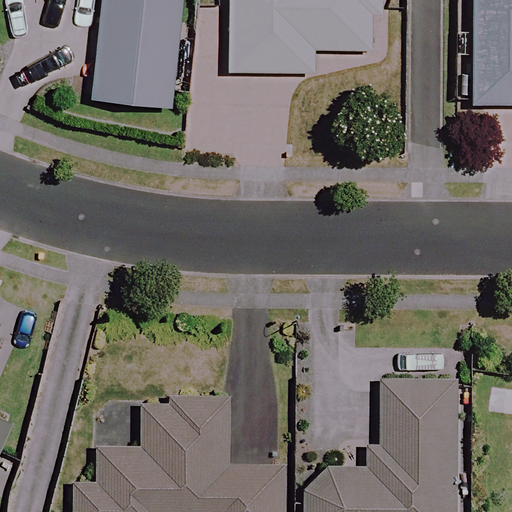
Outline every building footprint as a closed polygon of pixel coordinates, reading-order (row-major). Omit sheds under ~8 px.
[(106,0),(95,100),(172,109),(184,0),(106,0)] [(233,0),(232,72),(314,73),(314,49),(370,50),(371,13),(380,14),(380,0),(233,0)] [(511,0),(476,0),(473,104),(511,104),(511,0)] [(0,393),(44,293),(0,273),(0,506),(4,498),(0,496),(0,486),(25,428),(0,417),(0,393)] [(280,511),(278,319),(231,320),(232,404),(142,405),(143,449),(100,450),(101,485),(71,485),(71,511),(280,511)] [(458,511),(457,380),(379,380),(380,469),(335,470),(329,473),(324,477),(319,482),(315,488),(312,494),(310,500),(309,507),(309,511),(458,511)]
